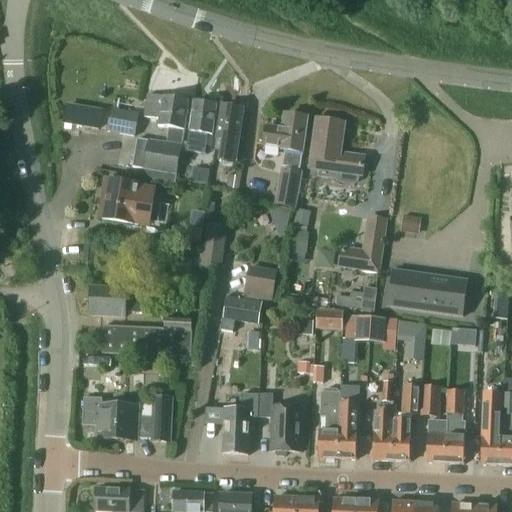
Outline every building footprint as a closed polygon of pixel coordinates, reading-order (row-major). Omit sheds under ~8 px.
[(148,97),(145,119),(160,121),(159,128),(169,129),(167,145),(181,147),(182,142),(183,131),(185,132),(189,102),(163,98),(163,99),(148,97)] [(213,137),(217,107),(195,103),(187,153),(205,155),(208,136),(213,137)] [(105,129),(108,109),(70,105),(67,125),(105,129)] [(236,165),(244,111),(223,107),(217,142),(224,142),(221,162),(236,165)] [(111,110),(107,134),(135,139),(139,115),(111,110)] [(286,117),(284,131),(267,129),(264,149),(285,152),(283,168),(300,171),(308,120),(286,117)] [(358,184),(359,177),(361,178),(363,160),(339,157),(344,125),(318,121),(312,161),(322,163),(320,172),(319,172),(318,178),(336,181),(339,184),(354,186),(358,184)] [(181,147),(167,145),(136,141),(132,169),(144,171),(142,183),(175,189),(181,147)] [(274,207),(297,210),(303,173),(280,169),(274,207)] [(154,191),(139,188),(107,183),(102,220),(133,225),(148,228),(154,191)] [(404,232),(423,233),(424,218),(405,217),(404,232)] [(367,221),(362,252),(341,249),(338,268),(380,275),(388,224),(367,221)] [(227,226),(207,223),(202,266),(222,268),(227,226)] [(247,274),(245,290),(274,294),(277,271),(263,270),(262,276),(247,274)] [(464,319),(468,284),(393,274),(388,310),(464,319)] [(509,296),(509,283),(491,281),(490,294),(509,296)] [(142,316),(143,293),(91,290),(90,317),(125,319),(125,315),(142,316)] [(362,309),(362,308),(363,300),(338,297),(337,306),(362,309)] [(223,321),(259,327),(262,306),(227,300),(223,321)] [(343,313),(317,312),(316,331),(343,333),(343,313)] [(346,340),(369,342),(370,318),(358,317),(358,318),(348,317),(346,340)] [(386,319),(370,318),(369,342),(396,344),(398,322),(386,321),(386,319)] [(164,319),(164,331),(103,327),(102,354),(191,359),(192,332),(192,321),(164,319)] [(423,362),(425,324),(398,323),(397,342),(411,343),(410,361),(423,362)] [(326,386),(327,369),(314,368),(313,385),(326,386)] [(383,404),(392,404),(394,376),(385,376),(383,404)] [(503,394),(500,440),(498,468),(511,468),(511,440),(511,441),(511,429),(511,428),(511,394),(511,385),(503,385),(503,394)] [(402,417),(420,418),(421,388),(404,387),(402,417)] [(421,388),(420,418),(440,419),(441,389),(421,388)] [(320,460),(338,461),(339,406),(341,406),(341,394),(337,391),(326,391),(323,394),(322,394),(320,419),(325,419),(325,433),(321,432),(320,460)] [(446,423),(444,465),(464,466),(465,438),(466,424),(463,424),(464,417),(465,392),(448,391),(446,423)] [(481,467),(498,468),(500,440),(503,394),(483,394),(482,439),(481,467)] [(259,395),(258,420),(272,420),(273,408),(273,396),(259,395)] [(86,401),(85,427),(100,428),(99,441),(137,442),(137,440),(151,441),(153,441),(153,443),(171,444),(173,399),(153,399),(152,403),(152,415),(153,415),(152,420),(138,419),(139,411),(136,411),(102,409),(102,402),(86,401)] [(341,406),(339,406),(338,461),(356,462),(358,434),(355,434),(356,407),(341,406)] [(272,420),(271,454),(275,454),(275,456),(277,459),(284,459),(287,457),(287,454),(291,454),(300,455),(302,409),(273,408),(272,420)] [(246,414),(233,413),(225,413),(223,457),(248,458),(250,421),(245,420),(246,414)] [(373,463),(392,464),(393,421),(394,415),(376,414),(373,463)] [(394,415),(393,421),(392,464),(410,465),(412,422),(394,421),(394,415)] [(427,465),(444,465),(446,423),(429,423),(427,465)] [(143,511),(145,494),(130,493),(130,492),(97,491),(96,511),(143,511)] [(175,494),(173,511),(213,511),(214,496),(205,495),(175,494)] [(220,511),(252,511),(253,498),(221,496),(220,511)] [(296,511),(297,500),(277,499),(276,511),(296,511)] [(319,511),(320,501),(297,500),(296,511),(319,511)] [(355,511),(356,503),(335,502),(335,511),(355,511)] [(378,511),(379,504),(356,503),(355,511),(378,511)]
